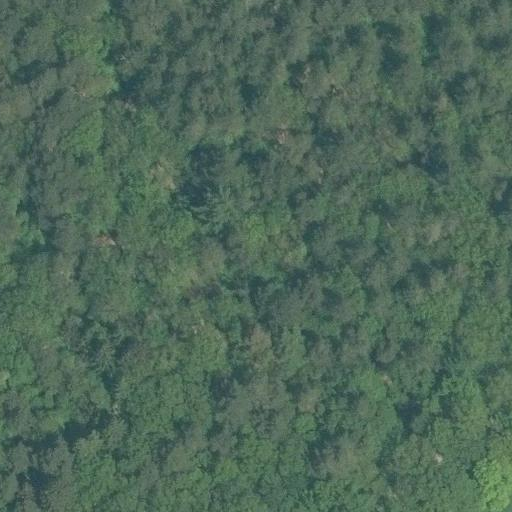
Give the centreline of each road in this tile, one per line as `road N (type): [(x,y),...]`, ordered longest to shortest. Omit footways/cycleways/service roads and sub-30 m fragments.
road 1 (track): [(90,511),(203,425),(225,394),(225,362),(183,199),(137,108),(211,0)]
road 2 (track): [(369,511),(511,402)]
